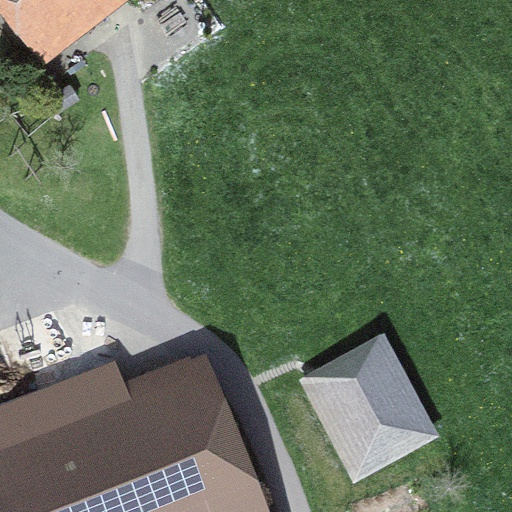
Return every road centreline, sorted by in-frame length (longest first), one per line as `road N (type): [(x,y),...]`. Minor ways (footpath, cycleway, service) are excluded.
road 1 (track): [(292,511),(248,402),(220,363),(0,225)]
road 2 (track): [(121,63),(139,250),(132,301)]
